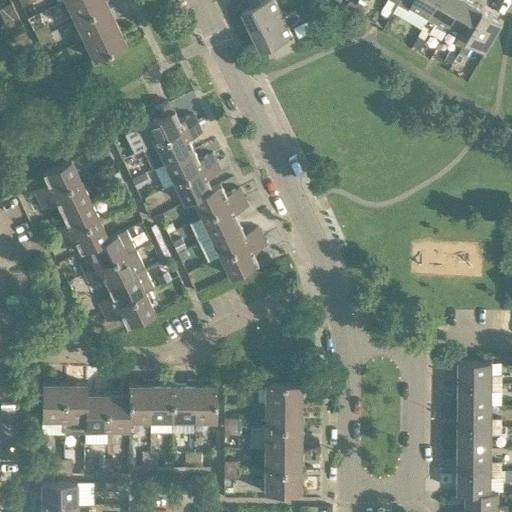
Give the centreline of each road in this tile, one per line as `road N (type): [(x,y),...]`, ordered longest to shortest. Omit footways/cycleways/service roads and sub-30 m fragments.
road 1 (residential): [(0,363),(164,358),(325,285)]
road 2 (residential): [(325,285),(195,0)]
road 3 (residential): [(409,490),(355,493),(346,478),(343,343)]
road 4 (residential): [(409,490),(406,343)]
